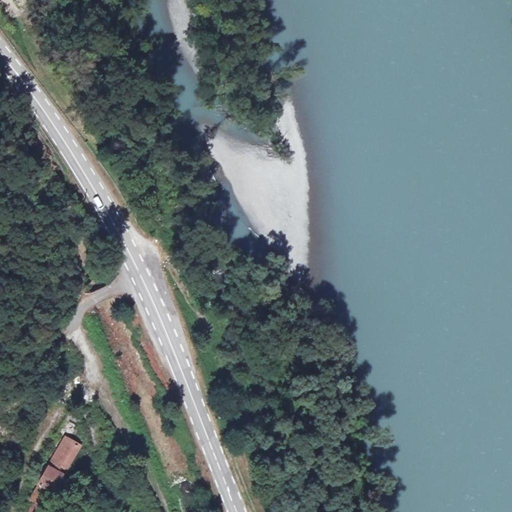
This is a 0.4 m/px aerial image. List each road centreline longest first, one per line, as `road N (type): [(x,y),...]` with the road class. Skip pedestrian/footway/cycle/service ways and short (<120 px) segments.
road 1 (primary): [(0,52),(85,174),(140,275),(235,511)]
road 2 (track): [(68,368),(111,415),(163,511)]
